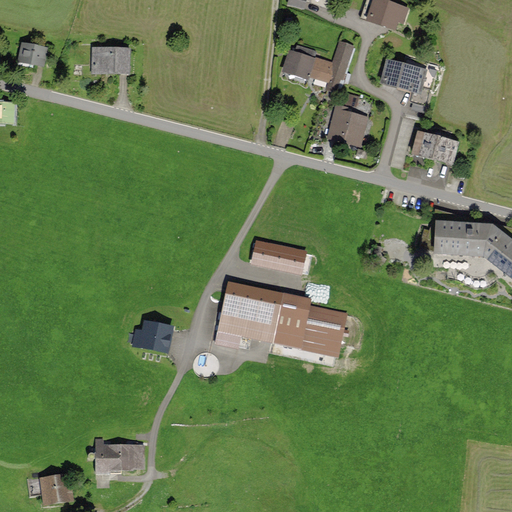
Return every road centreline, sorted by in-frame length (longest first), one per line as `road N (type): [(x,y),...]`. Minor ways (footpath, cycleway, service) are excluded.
road 1 (unclassified): [(0,84),(511,213)]
road 2 (track): [(275,0),(258,150)]
